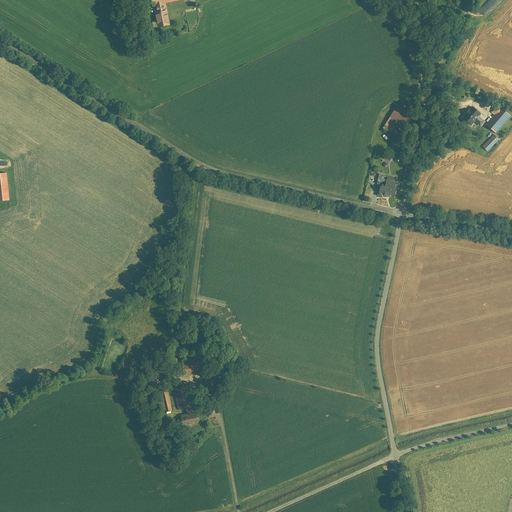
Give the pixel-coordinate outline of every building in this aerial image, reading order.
[(159,0),(156,1),(158,11),(165,9),(163,0),(159,0)] [(171,23),(168,9),(165,9),(158,11),(156,11),(159,26),(171,23)] [(480,110),(473,104),(464,115),(471,121),(473,119),(480,126),(486,120),(478,113),(480,110)] [(401,105),(386,126),(398,134),(413,112),(401,105)] [(487,124),(497,133),(511,115),(511,114),(503,107),(487,124)] [(500,139),(495,135),(485,147),(489,151),(500,139)] [(9,173),(0,173),(0,200),(12,200),(9,173)] [(395,177),(380,173),(377,183),(380,184),(378,190),(377,190),(376,194),(382,196),(383,195),(395,198),(398,187),(397,186),(398,183),(394,182),(395,177)] [(205,360),(186,363),(188,375),(207,372),(205,360)] [(209,381),(207,388),(214,390),(219,372),(210,370),(207,380),(209,381)] [(190,385),(176,388),(181,408),(194,405),(190,385)] [(174,410),(169,389),(164,390),(169,411),(174,410)] [(199,412),(184,415),(186,426),(201,422),(199,412)]
